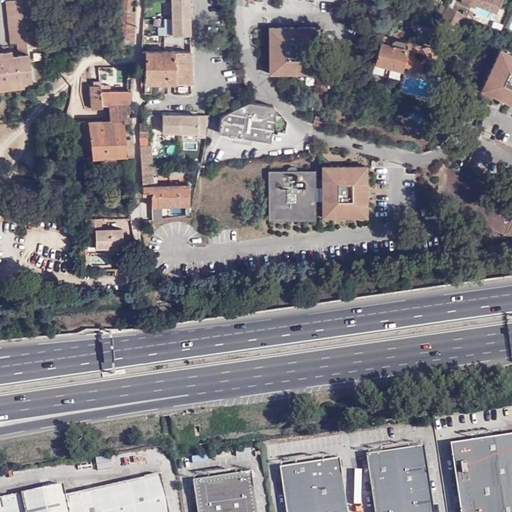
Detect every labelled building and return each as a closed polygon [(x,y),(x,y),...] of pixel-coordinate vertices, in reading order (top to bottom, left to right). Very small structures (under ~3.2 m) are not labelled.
[(17,43),(27,42),(26,32),(22,0),(8,0),(6,0),(10,44),(17,43)] [(117,0),(115,51),(135,51),(137,0),(117,0)] [(172,18),(190,17),(189,0),(177,0),(172,0),(172,18)] [(462,0),(462,1),(477,8),(478,5),(498,13),(503,0),(462,0)] [(447,6),(439,2),(433,16),(440,20),(447,6)] [(440,20),(458,28),(465,15),(447,6),(440,20)] [(464,31),(471,18),(465,15),(458,28),(464,31)] [(173,35),(190,35),(190,34),(190,17),(172,18),(173,35)] [(157,28),(158,37),(169,35),(168,27),(157,28)] [(315,27),(269,28),(270,73),(316,73),(315,27)] [(41,47),(38,30),(26,32),(27,42),(17,43),(18,50),(28,49),(41,47)] [(374,63),(401,70),(403,66),(421,71),(424,58),(406,53),(407,48),(406,48),(407,45),(406,42),(394,39),(392,41),(391,44),(380,41),(374,63)] [(436,61),(439,49),(435,48),(408,41),(407,45),(406,48),(407,48),(406,53),(424,58),(436,61)] [(193,51),(142,50),(141,85),(145,85),(145,92),(152,92),(152,83),(192,83),(193,51)] [(511,55),(500,50),(481,89),(511,103),(511,55)] [(0,89),(24,86),(23,82),(32,81),(29,53),(28,53),(18,54),(12,55),(12,53),(0,54),(0,89)] [(91,86),(92,108),(104,107),(103,104),(107,104),(109,104),(131,103),(132,89),(103,90),(102,82),(97,82),(98,85),(91,86)] [(270,141),(275,108),(275,107),(273,105),(248,101),(225,113),(221,117),(219,132),(270,141)] [(110,120),(74,121),(75,140),(81,140),(91,140),(92,157),(133,154),(134,149),(134,140),(131,136),(126,137),(125,121),(130,121),(129,114),(131,111),(131,103),(109,104),(110,120)] [(325,117),(315,115),(313,124),(322,127),(325,117)] [(205,139),(205,117),(160,117),(160,139),(205,139)] [(149,125),(140,124),(140,136),(148,136),(149,125)] [(82,157),(92,157),(91,140),(81,140),(82,157)] [(141,145),(142,176),(153,176),(152,145),(141,145)] [(142,176),(143,185),(155,185),(154,145),(152,145),(153,176),(142,176)] [(286,170),(268,170),(269,219),(270,219),(272,221),(290,221),(292,219),(292,215),(297,215),(297,218),(298,220),(299,220),(301,220),(303,220),(305,220),(306,219),(308,218),(316,218),(316,170),(298,170),(297,169),(295,167),(294,166),(292,166),(291,166),(289,167),(288,168),(286,170)] [(366,166),(322,167),(322,217),(367,217),(366,166)] [(34,180),(18,177),(16,187),(33,189),(34,180)] [(189,185),(143,186),(143,196),(152,196),(153,206),(177,206),(189,205),(189,185)] [(11,205),(2,204),(0,215),(0,218),(9,219),(11,205)] [(159,219),(159,211),(150,212),(151,220),(159,219)] [(102,221),(84,222),(86,246),(96,246),(96,249),(103,249),(123,248),(121,227),(102,228),(102,221)] [(511,511),(511,435),(450,445),(460,511),(511,511)] [(230,448),(231,463),(253,461),(252,447),(230,448)] [(436,511),(427,448),(370,456),(377,511),(436,511)] [(96,457),(98,468),(113,466),(111,455),(96,457)] [(350,511),(343,461),(283,469),(289,511),(350,511)] [(260,511),(255,473),(196,482),(200,511),(260,511)] [(0,511),(169,511),(161,474),(66,496),(64,485),(0,498),(0,511)]
